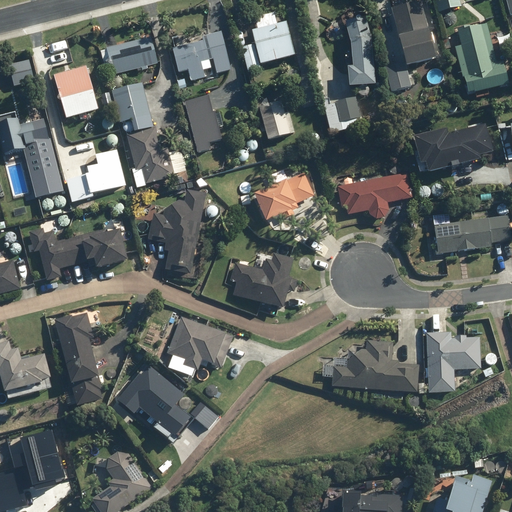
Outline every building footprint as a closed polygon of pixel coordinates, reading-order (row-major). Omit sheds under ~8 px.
[(437,5),(445,37),(457,34),(449,2),(437,5)] [(435,67),(421,5),(391,11),(404,66),(384,71),(390,96),(411,91),(407,73),(435,67)] [(294,61),(285,26),(276,29),(273,17),(255,22),(258,33),(251,34),(254,47),(241,50),(247,75),(261,72),(260,69),(294,61)] [(348,25),(353,72),(348,72),(350,92),(375,90),(368,22),(348,25)] [(468,99),(508,89),(502,66),(496,68),(489,36),(454,44),(463,82),(464,82),(468,99)] [(150,41),(100,54),(104,69),(110,68),(113,79),(141,71),(142,74),(147,72),(146,70),(157,67),(150,41)] [(207,44),(172,53),(178,76),(187,74),(190,85),(204,82),(203,74),(211,72),(207,57),(210,56),(207,44)] [(221,54),(225,74),(238,71),(233,51),(221,54)] [(9,65),(15,84),(36,78),(30,59),(9,65)] [(44,99),(52,127),(98,114),(85,71),(53,80),(58,95),(44,99)] [(112,95),(120,126),(149,119),(141,87),(112,95)] [(208,95),(184,101),(197,152),(212,148),(210,140),(220,138),(208,95)] [(335,105),(340,126),(360,121),(355,101),(335,105)] [(259,110),(267,146),(293,141),(287,112),(283,113),(281,106),(259,110)] [(0,138),(4,154),(23,150),(35,200),(67,192),(47,115),(22,121),(19,109),(0,114),(0,138)] [(425,168),(428,178),(482,165),(481,161),(493,158),(486,128),(415,145),(421,169),(425,168)] [(155,130),(127,138),(136,174),(141,172),(146,188),(174,180),(173,176),(179,174),(177,169),(172,170),(167,152),(161,154),(155,130)] [(67,179),(73,202),(95,196),(95,194),(129,186),(119,149),(96,154),(99,165),(88,168),(89,173),(67,179)] [(407,176),(338,190),(342,212),(346,211),(348,219),(369,215),(369,219),(376,223),(384,222),(388,215),(387,207),(412,202),(407,176)] [(254,201),(265,229),(292,218),(290,214),(297,211),(296,208),(313,200),(304,178),(284,186),(285,188),(254,201)] [(193,184),(185,186),(187,192),(195,190),(193,184)] [(190,280),(205,197),(187,193),(185,204),(179,203),(164,213),(163,219),(153,217),(148,243),(166,246),(164,254),(168,255),(164,275),(190,280)] [(241,198),(242,207),(250,206),(249,196),(241,198)] [(508,220),(435,229),(437,251),(434,251),(435,258),(492,251),(491,247),(511,244),(508,220)] [(105,233),(56,246),(53,235),(44,237),(42,232),(29,236),(34,256),(39,255),(46,285),(61,281),(59,273),(86,266),(86,268),(93,266),(96,276),(127,268),(119,237),(106,240),(105,233)] [(232,299),(283,316),(289,294),(294,296),(298,283),(288,280),(294,265),(274,258),(271,265),(266,264),(263,273),(258,272),(257,273),(236,266),(230,285),(236,287),(232,299)] [(0,298),(20,293),(12,264),(0,267),(0,298)] [(57,324),(80,412),(105,405),(103,396),(105,395),(102,385),(103,385),(93,346),(97,345),(89,317),(74,321),(74,319),(57,324)] [(224,372),(235,341),(182,323),(169,359),(188,366),(186,372),(202,377),(205,368),(218,372),(218,370),(224,372)] [(426,337),(429,397),(455,396),(454,374),(480,373),(479,341),(466,342),(466,340),(455,340),(454,342),(451,342),(451,336),(426,337)] [(332,391),(417,397),(419,369),(398,367),(399,365),(391,364),(393,346),(366,344),(366,352),(362,352),(347,365),(347,372),(334,371),(332,391)] [(0,348),(0,376),(2,376),(8,400),(46,390),(45,389),(55,386),(48,360),(25,366),(21,352),(14,354),(11,345),(0,348)] [(176,406),(185,395),(150,367),(142,377),(141,376),(120,401),(136,414),(140,408),(178,438),(193,419),(176,406)] [(0,474),(0,511),(1,511),(29,505),(25,487),(64,478),(51,430),(21,437),(22,441),(11,444),(17,470),(0,474)] [(100,511),(124,511),(154,490),(130,457),(118,455),(110,461),(108,473),(115,483),(110,487),(112,490),(94,504),(100,511)] [(483,511),(491,487),(474,482),(472,489),(456,483),(454,491),(455,491),(450,508),(437,504),(434,511),(483,511)] [(401,511),(402,501),(377,500),(377,504),(360,503),(360,501),(354,501),(354,500),(342,500),(341,511),(401,511)]
